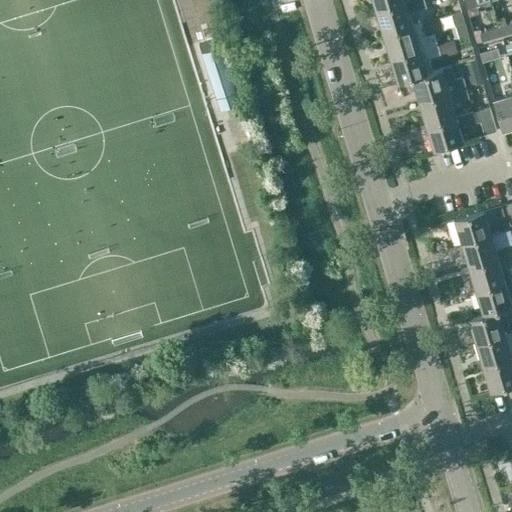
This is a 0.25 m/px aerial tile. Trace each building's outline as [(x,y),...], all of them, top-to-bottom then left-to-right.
[(371,0),(374,8),(402,0),(371,0)] [(422,0),(402,0),(374,8),(382,32),(411,23),(407,11),(424,6),(422,0)] [(382,32),(389,56),(436,42),(432,31),(423,33),(420,21),(411,23),(382,32)] [(511,22),(499,26),(501,35),(511,31),(511,22)] [(199,43),(211,39),(206,24),(194,28),(199,43)] [(501,35),(499,26),(479,32),(482,41),(501,35)] [(198,44),(220,109),(240,102),(218,38),(198,44)] [(436,42),(389,56),(396,80),(425,71),(422,58),(439,53),(436,42)] [(483,45),(482,45),(479,49),(486,70),(491,69),(501,66),(498,57),(500,56),(498,47),(495,47),(494,42),(483,45)] [(439,67),(425,71),(396,80),(410,76),(417,100),(464,86),(461,75),(443,80),(439,67)] [(501,128),(511,124),(511,74),(509,75),(511,86),(511,90),(492,97),(501,128)] [(464,86),(417,100),(424,124),(454,115),(450,102),(468,97),(464,86)] [(473,111),(471,110),(475,121),(475,122),(480,121),(484,134),(497,130),(489,106),(473,111)] [(471,110),(454,115),(424,124),(432,149),(461,140),(457,126),(475,121),(471,110)] [(453,217),(460,241),(490,232),(486,219),(503,214),(500,203),(453,217)] [(493,245),(490,232),(460,241),(468,265),(511,251),(511,244),(511,240),(493,245)] [(511,263),(511,251),(468,265),(475,289),(511,278),(507,265),(511,263)] [(511,282),(511,278),(475,289),(482,312),(467,317),(467,318),(511,304),(511,282)] [(511,304),(467,318),(474,341),(503,332),(499,319),(511,315),(511,304)] [(456,333),(466,331),(462,310),(452,312),(456,333)] [(474,341),(481,365),(511,355),(511,342),(508,331),(503,332),(474,341)] [(511,355),(481,365),(489,389),(511,381),(511,355)]
